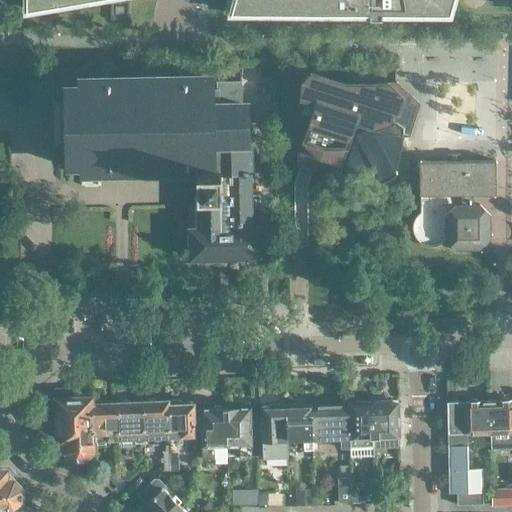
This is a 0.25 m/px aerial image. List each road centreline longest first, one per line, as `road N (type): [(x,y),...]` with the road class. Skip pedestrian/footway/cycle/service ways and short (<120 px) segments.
road 1 (unclassified): [(0,406),(48,364),(76,357),(418,344)]
road 2 (residential): [(423,511),(418,344)]
road 3 (residential): [(87,511),(0,414)]
